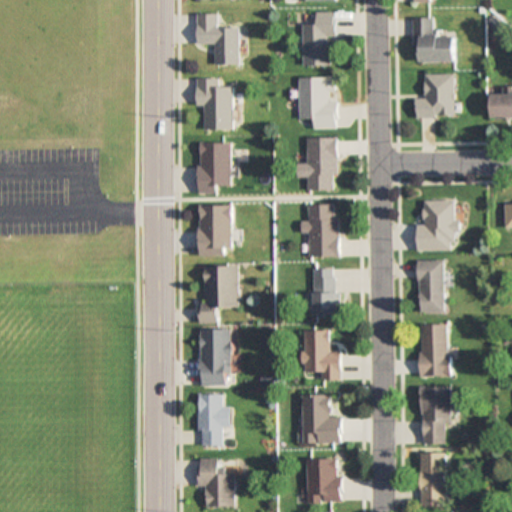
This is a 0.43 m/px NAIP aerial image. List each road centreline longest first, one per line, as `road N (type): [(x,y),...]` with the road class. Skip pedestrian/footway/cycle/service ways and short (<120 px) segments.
road 1 (residential): [(374,0),(379,511)]
road 2 (tertiary): [(155,511),(154,0)]
road 3 (residential): [(511,163),(378,163)]
